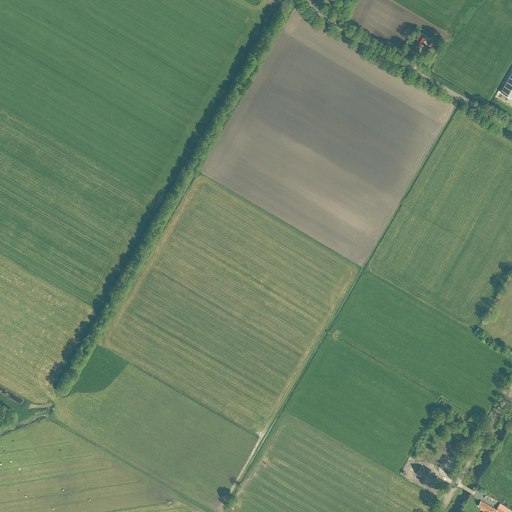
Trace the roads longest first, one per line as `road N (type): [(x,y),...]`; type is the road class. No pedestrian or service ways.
road 1 (tertiary): [(511,128),(356,39),(309,0)]
road 2 (unclassified): [(439,511),(511,386)]
